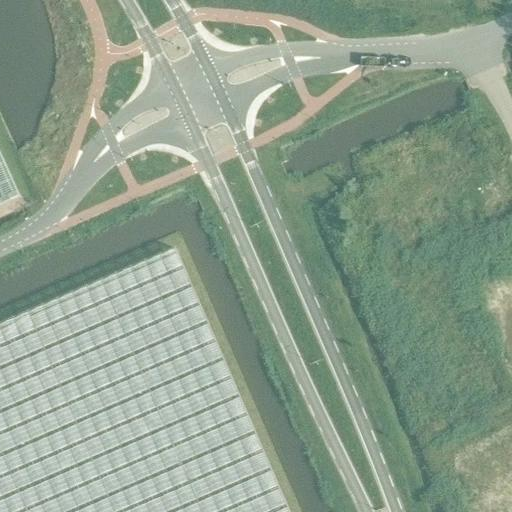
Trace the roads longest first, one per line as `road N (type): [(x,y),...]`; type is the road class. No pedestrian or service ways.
road 1 (tertiary): [(395,511),(224,102)]
road 2 (tertiary): [(188,118),(366,511)]
road 3 (unclassified): [(511,129),(473,44),(369,53)]
